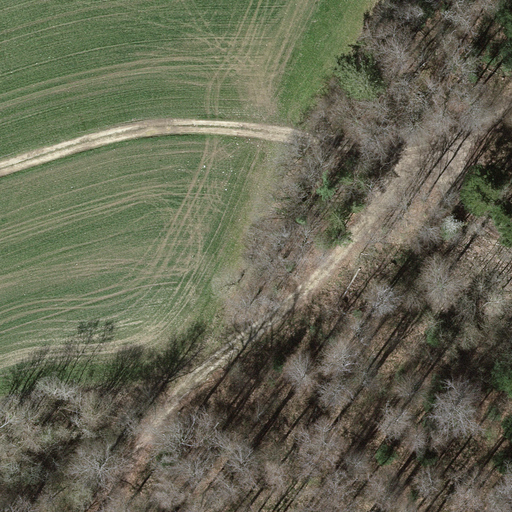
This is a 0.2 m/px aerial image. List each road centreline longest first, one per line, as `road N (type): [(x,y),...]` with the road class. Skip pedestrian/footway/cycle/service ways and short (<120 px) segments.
road 1 (track): [(0,169),(118,133),(174,126),(446,152),(511,111)]
road 2 (track): [(511,234),(480,216),(446,152),(396,190),(275,313),(189,381)]
